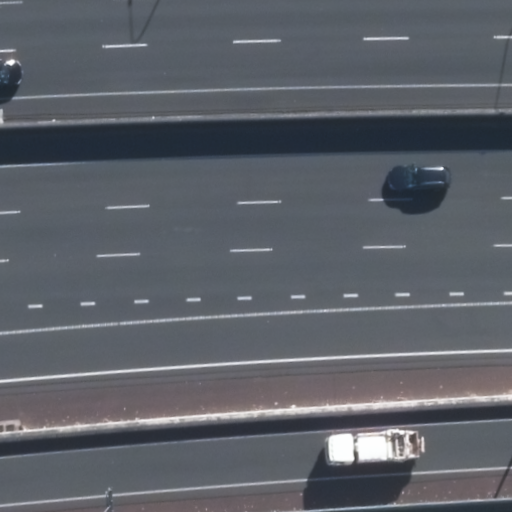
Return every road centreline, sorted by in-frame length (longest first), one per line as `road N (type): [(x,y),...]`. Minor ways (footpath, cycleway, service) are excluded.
road 1 (motorway): [(511,231),(0,313)]
road 2 (motorway): [(511,429),(0,474)]
road 3 (motorway): [(511,185),(0,203)]
road 4 (motorway): [(0,48),(511,30)]
